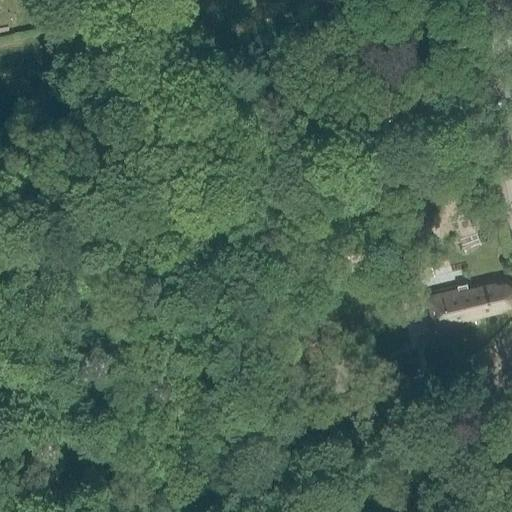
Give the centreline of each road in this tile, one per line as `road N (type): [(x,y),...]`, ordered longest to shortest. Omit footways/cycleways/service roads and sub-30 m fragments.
road 1 (track): [(0,203),(511,85)]
road 2 (track): [(399,511),(511,391)]
